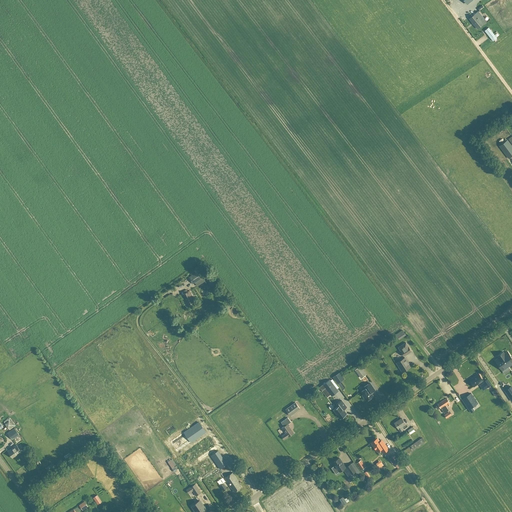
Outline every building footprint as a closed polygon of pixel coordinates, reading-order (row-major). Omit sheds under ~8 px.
[(477,12),(469,19),(477,29),(486,22),(477,12)] [(484,31),(492,41),(496,38),(488,28),(484,31)] [(508,159),(511,155),(511,147),(507,141),(499,147),(508,159)] [(189,278),(193,284),(201,279),(200,277),(203,275),(200,271),(198,273),(197,272),(189,278)] [(207,280),(211,287),(216,283),(212,277),(207,280)] [(187,306),(195,302),(189,291),(182,295),(187,306)] [(411,352),(406,343),(398,348),(404,356),(411,352)] [(503,352),(500,354),(508,367),(511,364),(511,359),(507,352),(504,354),(503,352)] [(508,367),(500,354),(496,357),(498,359),(495,361),(502,371),(508,367)] [(411,367),(405,358),(396,363),(402,372),(403,372),(404,372),(406,371),(406,370),(411,367)] [(360,367),(358,368),(364,377),(366,375),(360,367)] [(473,387),(483,381),(479,374),(469,381),(473,387)] [(329,380),(323,385),(331,396),(338,391),(329,380)] [(483,382),(484,383),(480,386),(483,390),(487,387),(487,388),(490,385),(487,380),(483,382)] [(374,390),(369,383),(363,387),(364,389),(360,392),(362,394),(362,395),(363,397),(364,398),(366,401),(373,396),(371,393),(374,390)] [(171,391),(153,404),(159,413),(174,403),(171,400),(170,398),(172,397),(173,399),(175,397),(171,391)] [(462,400),(469,410),(472,407),(478,404),(471,394),(462,400)] [(448,411),(445,406),(449,403),(446,398),(437,404),(438,405),(436,406),(436,408),(437,409),(438,409),(440,408),(441,409),(444,414),(448,411)] [(346,407),(341,401),(336,405),(337,407),(333,410),(340,419),(347,414),(343,410),(346,407)] [(295,402),(286,410),(290,416),(300,409),(295,402)] [(10,417),(4,422),(10,430),(16,426),(10,417)] [(286,434),(281,436),(284,440),(288,437),(294,433),(287,424),(290,422),(287,418),(281,423),(284,427),(282,428),(286,434)] [(394,423),(398,429),(400,432),(403,430),(401,427),(406,424),(401,418),(394,423)] [(198,423),(184,432),(191,443),(205,433),(198,423)] [(14,429),(7,434),(12,441),(19,436),(14,429)] [(379,442),(377,438),(371,442),(377,452),(381,449),(383,453),(388,450),(382,440),(379,442)] [(411,447),(413,450),(424,442),(422,439),(411,447)] [(13,459),(21,452),(17,446),(8,452),(13,459)] [(404,456),(412,451),(409,447),(401,453),(404,456)] [(218,451),(211,456),(220,469),(227,465),(218,451)] [(395,466),(400,463),(394,455),(389,459),(395,466)] [(343,469),(345,468),(339,458),(333,462),(335,466),(331,468),(336,474),(339,472),(343,469)] [(361,470),(364,468),(365,467),(360,460),(356,463),(361,470)] [(355,471),(350,464),(346,467),(351,474),(355,471)] [(232,489),(233,489),(235,492),(241,488),(237,482),(238,481),(232,473),(224,478),(232,489)] [(195,485),(186,490),(188,493),(193,490),(193,492),(196,496),(200,493),(198,489),(195,485)] [(97,504),(101,502),(97,495),(93,498),(97,504)] [(204,511),(206,511),(200,501),(192,506),(195,511),(204,511)] [(88,507),(86,504),(84,502),(79,505),(83,510),(88,507)]
